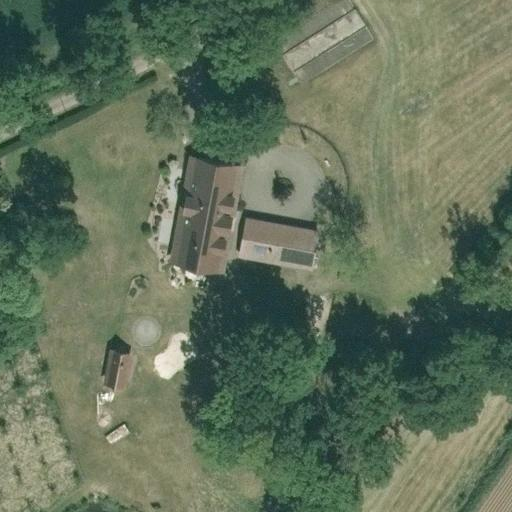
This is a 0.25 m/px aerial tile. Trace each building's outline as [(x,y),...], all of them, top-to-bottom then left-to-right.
[(351,0),(343,0),(275,40),(300,83),(375,40),(351,0)] [(245,163),(189,153),(169,261),(225,271),(245,163)] [(320,228),(246,215),(238,256),(313,270),(320,228)] [(183,334),(152,360),(166,378),(198,352),(183,334)] [(133,351),(109,347),(103,383),(127,386),(133,351)]
